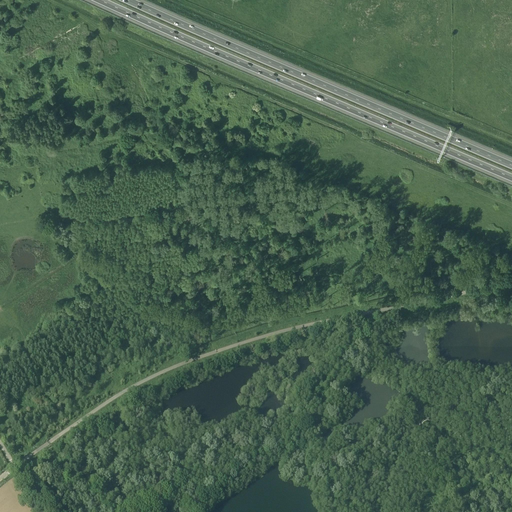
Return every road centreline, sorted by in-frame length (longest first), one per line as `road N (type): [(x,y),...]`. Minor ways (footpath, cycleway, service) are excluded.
road 1 (unclassified): [(15,466),(120,393),(211,353),(511,277)]
road 2 (motorway): [(94,0),(511,180)]
road 3 (motorway): [(511,166),(124,0)]
